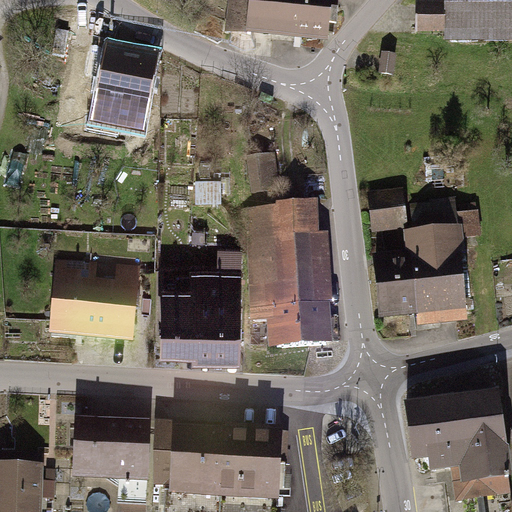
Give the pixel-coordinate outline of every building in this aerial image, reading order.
[(232,0),(229,33),(252,35),(252,30),(328,37),(329,23),(337,24),(339,7),(331,7),(331,0),(232,0)] [(511,4),(450,4),(449,37),(511,37),(511,4)] [(444,30),(445,8),(417,7),(417,29),(444,30)] [(152,69),(109,61),(99,115),(142,123),(152,69)] [(84,111),(47,112),(47,156),(84,156),(84,111)] [(265,159),(252,160),(257,193),(269,191),(265,159)] [(220,204),(220,185),(198,185),(198,205),(220,204)] [(407,225),(403,195),(371,199),(375,229),(407,225)] [(377,263),(382,317),(466,309),(460,238),(480,236),(478,213),(457,215),(456,207),(414,211),(416,233),(409,233),(412,260),(377,263)] [(284,209),(250,211),(256,322),(277,320),(279,348),(326,345),(325,341),(339,340),(338,315),(324,315),(320,236),(308,237),(307,208),(284,209)] [(83,253),(83,242),(66,241),(65,252),(83,253)] [(139,270),(58,263),(52,337),(78,339),(79,331),(134,335),(139,270)] [(197,269),(197,289),(196,339),(239,340),(240,270),(197,269)] [(164,339),(196,339),(197,289),(165,288),(164,339)] [(409,408),(415,458),(430,456),(431,462),(442,461),(443,470),(455,468),(459,501),(511,495),(500,396),(409,408)] [(146,511),(150,428),(78,424),(76,470),(121,472),(119,511),(146,511)] [(166,511),(221,511),(223,464),(224,436),(225,427),(159,425),(156,486),(167,486),(166,511)] [(224,436),(223,464),(280,467),(281,439),(224,436)] [(25,457),(0,456),(0,511),(39,511),(41,467),(25,467),(25,457)] [(286,467),(280,467),(223,464),(221,511),(276,511),(278,489),(286,489),(286,467)] [(55,499),(56,483),(47,483),(46,499),(55,499)]
